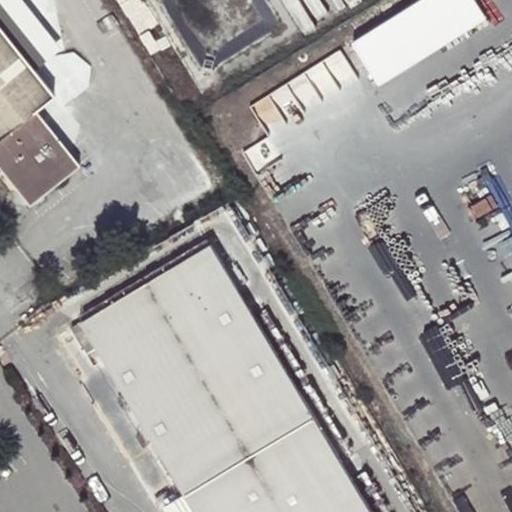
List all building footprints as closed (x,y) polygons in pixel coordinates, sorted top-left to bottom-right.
[(479,0),(407,0),(350,36),(378,81),(488,13),(479,0)] [(0,32),(32,73),(43,64),(0,9),(0,32)] [(0,171),(26,205),(77,165),(33,110),(50,96),(32,73),(0,32),(0,171)] [(209,246),(70,332),(85,356),(97,349),(107,367),(133,410),(193,511),(369,511),(312,417),(303,402),(247,310),(223,269),(220,264),(209,246)] [(133,410),(107,367),(99,372),(124,415),(133,410)]
